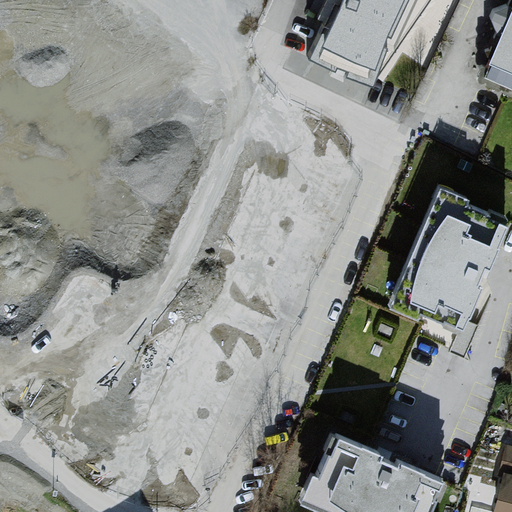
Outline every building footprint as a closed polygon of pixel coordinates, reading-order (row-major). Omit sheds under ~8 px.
[(165,76),(44,0),(0,0),(0,321),(7,326),(165,76)] [(312,0),(307,15),(313,19),(299,53),(371,86),(377,67),(427,0),(312,0)] [(511,93),(511,4),(481,80),(511,93)] [(389,296),(463,320),(506,191),(466,178),(468,169),(436,159),(397,278),(396,277),(389,296)] [(427,511),(443,479),(333,428),(313,471),(307,468),(293,498),(322,511),(427,511)] [(511,444),(503,442),(498,465),(511,468),(511,444)] [(511,511),(511,471),(501,469),(497,487),(491,485),(488,499),(492,500),(491,507),(499,509),(498,511),(511,511)]
